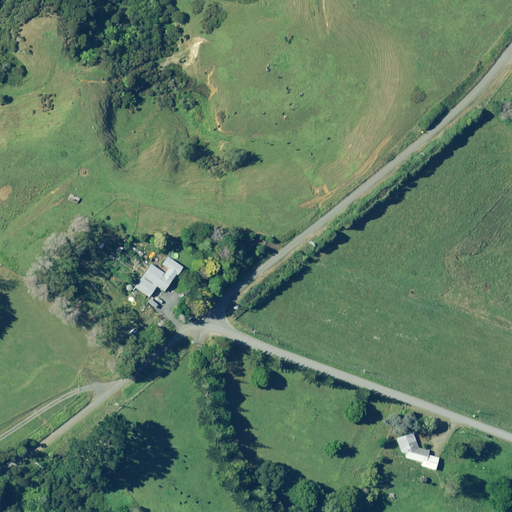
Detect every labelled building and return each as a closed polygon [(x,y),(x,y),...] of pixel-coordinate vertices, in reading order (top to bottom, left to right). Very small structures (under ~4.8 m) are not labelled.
[(79,198),(70,193),(67,199),(76,204),(79,198)] [(119,244),(114,249),(119,254),(124,249),(119,244)] [(142,276),(156,286),(164,291),(176,274),(177,275),(182,267),(167,256),(162,264),(168,268),(164,273),(150,264),(142,276)] [(156,286),(142,276),(135,287),(149,297),(156,286)] [(418,447),(413,432),(396,438),(400,452),(406,454),(405,458),(422,462),(421,466),(435,470),(439,458),(428,455),(429,450),(418,447)]
